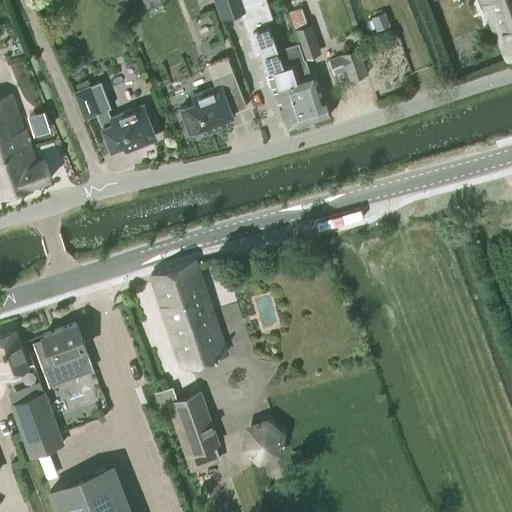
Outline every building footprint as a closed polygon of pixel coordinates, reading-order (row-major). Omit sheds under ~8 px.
[(254,0),(245,3),(243,0),(215,0),(221,16),(241,10),(255,52),(260,50),(268,73),(265,74),(269,84),(272,83),(273,87),(275,86),(302,76),(298,63),(297,60),(283,64),(266,15),(270,13),(266,2),(262,0),(254,0)] [(511,0),(483,0),(506,59),(511,57),(511,0)] [(294,28),(298,27),(301,26),(307,24),(301,7),(289,11),(294,28)] [(384,12),(372,17),(376,28),(388,24),(384,12)] [(307,24),(301,26),(298,27),(308,57),(322,52),(312,22),(307,24)] [(361,46),(330,58),(336,74),(347,70),(350,80),(370,72),(361,46)] [(194,100),(179,106),(189,131),(206,124),(208,130),(226,123),(224,117),(233,114),(231,110),(246,104),(227,55),(206,63),(215,84),(191,93),(194,100)] [(302,76),(275,86),(288,127),(332,113),(326,95),(319,97),(307,60),(298,63),(302,76)] [(88,78),(75,83),(78,88),(90,84),(88,78)] [(111,106),(101,80),(90,84),(78,88),(75,90),(85,116),(97,111),(102,125),(101,125),(110,148),(123,144),(125,149),(142,143),(140,137),(154,132),(143,103),(111,115),(108,107),(111,106)] [(0,194),(51,177),(44,158),(37,160),(13,91),(0,94),(0,194)] [(195,258),(151,273),(183,366),(226,351),(195,258)] [(93,368),(85,348),(75,321),(43,333),(44,337),(33,341),(50,384),(93,368)] [(0,334),(0,367),(3,376),(29,366),(16,328),(0,334)] [(155,395),(158,404),(160,403),(174,398),(169,385),(153,390),(155,395)] [(99,390),(89,395),(92,401),(74,410),(80,420),(107,407),(99,390)] [(63,442),(45,391),(13,403),(31,454),(63,442)] [(201,393),(197,391),(169,400),(191,461),(221,451),(201,393)] [(263,416),(244,423),(242,441),(258,455),(278,448),(280,429),(263,416)] [(300,449),(292,451),(295,462),(303,460),(300,449)] [(60,511),(131,511),(112,464),(51,488),(60,511)]
